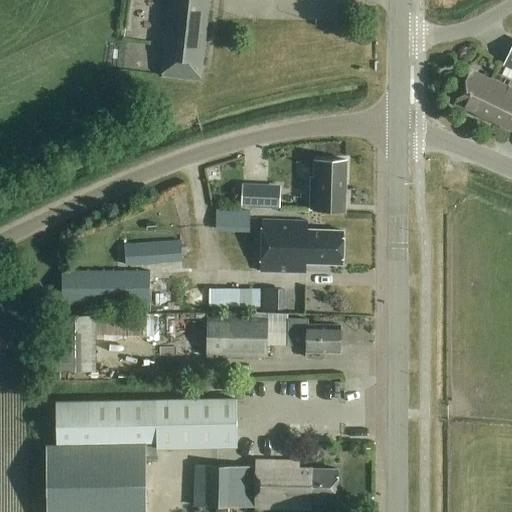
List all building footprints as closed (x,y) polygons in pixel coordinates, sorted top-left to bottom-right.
[(171,0),(164,76),(200,79),(207,0),(171,0)] [(268,0),(268,18),(286,19),(286,0),(268,0)] [(511,71),(511,44),(502,66),(511,71)] [(511,129),(511,88),(472,68),(456,101),(511,129)] [(310,177),(309,211),(347,212),(348,161),(315,160),(314,177),(310,177)] [(244,208),(279,209),(281,185),(245,184),(244,208)] [(227,208),(226,227),(259,228),(260,209),(227,208)] [(344,267),(345,232),(310,231),(310,222),(263,220),(262,270),(307,271),(307,266),(344,267)] [(124,267),(180,263),(179,239),(123,243),(124,267)] [(149,306),(150,271),(64,270),(63,305),(149,306)] [(294,284),(294,298),(307,298),(308,284),(294,284)] [(245,298),(245,304),(264,304),(264,286),(221,286),(221,298),(245,298)] [(186,306),(186,289),(162,290),(163,306),(186,306)] [(57,314),(57,371),(96,372),(97,315),(57,314)] [(253,318),(207,317),(206,357),(267,358),(268,345),(289,345),(289,348),(308,348),(308,353),(340,353),(340,327),(308,327),(308,320),(288,319),(288,315),(253,314),(253,318)] [(160,373),(160,381),(172,381),(172,373),(160,373)] [(333,374),(333,388),(349,387),(349,373),(333,374)] [(238,448),(237,398),(56,401),(56,446),(157,445),(157,449),(238,448)] [(45,511),(146,511),(146,447),(45,448),(45,511)] [(341,502),(342,469),(302,469),(302,463),(258,462),(257,508),(315,509),(315,502),(341,502)] [(253,508),(254,467),(194,467),(193,507),(253,508)]
